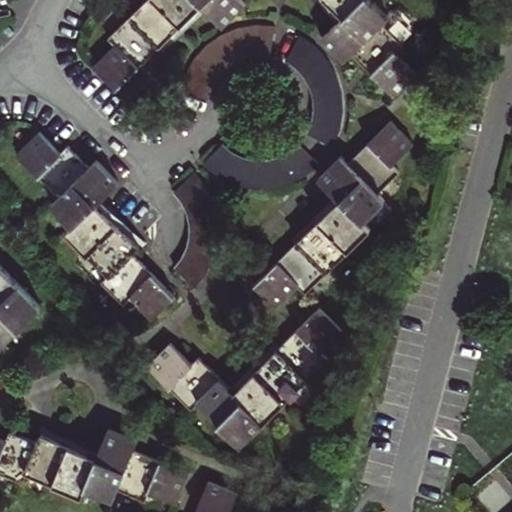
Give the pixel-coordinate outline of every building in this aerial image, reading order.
[(204,10),(210,15),(225,31),(248,8),(241,1),(242,0),(325,0),(336,11),(346,21),(325,43),(336,53),(347,64),(354,57),(364,68),(397,101),(420,78),(399,57),(406,49),(385,28),(391,21),(371,0),(154,0),(111,43),(118,50),(97,71),(118,93),(128,84),(153,60),(170,44),(184,30),(198,16),(204,10)] [(262,58),(271,59),(276,31),(265,30),(243,32),(227,38),(217,44),(204,55),(194,68),(186,83),(182,99),(211,103),(214,91),(218,83),(226,72),(233,67),(249,60),(262,58)] [(313,122),(309,135),(333,150),(339,135),(343,118),(343,107),(341,91),(337,80),(329,66),(318,53),(305,43),(300,40),(288,65),(292,67),(302,77),(307,85),(311,94),(314,113),(313,122)] [(416,149),(395,127),(374,147),(352,168),(344,161),(329,177),(321,185),(342,204),(321,226),(304,243),(291,256),(269,277),(257,290),(281,311),(301,292),(308,298),(374,234),(367,227),(388,206),(380,198),(401,177),(395,170),(416,149)] [(133,302),(154,323),(177,301),(153,277),(135,259),(142,251),(131,241),(117,226),(100,209),(120,187),(109,176),(99,165),(92,172),(80,161),(71,152),(64,159),(57,152),(42,138),(19,160),(61,202),(54,210),(75,231),(68,238),(111,281),(104,288),(125,309),(133,302)] [(231,156),(224,150),(204,170),(212,177),(226,186),(241,192),(257,194),(273,193),(289,189),(303,182),(316,172),(320,168),(300,149),(293,155),(286,160),(277,163),(264,166),(251,165),(243,162),(231,156)] [(177,272),(196,293),(200,290),(210,277),(215,267),(220,251),(222,235),(220,219),(216,203),(208,189),(197,176),(177,197),(183,204),(187,212),(192,225),(193,234),(192,243),(189,253),(186,261),(177,272)] [(0,368),(8,362),(0,354),(42,311),(0,268),(0,368)] [(345,334),(322,312),(302,332),(278,357),(258,377),(239,397),(219,378),(202,362),(195,369),(180,356),(173,348),(150,370),(195,414),(200,409),(244,451),(330,363),(324,357),(345,334)] [(150,496),(178,507),(190,478),(134,454),(138,445),(109,433),(97,461),(42,438),(38,448),(10,437),(6,445),(0,442),(0,477),(24,488),(28,479),(83,501),(87,492),(115,503),(119,493),(147,504),(150,496)] [(232,511),(238,497),(209,485),(197,511),(232,511)]
